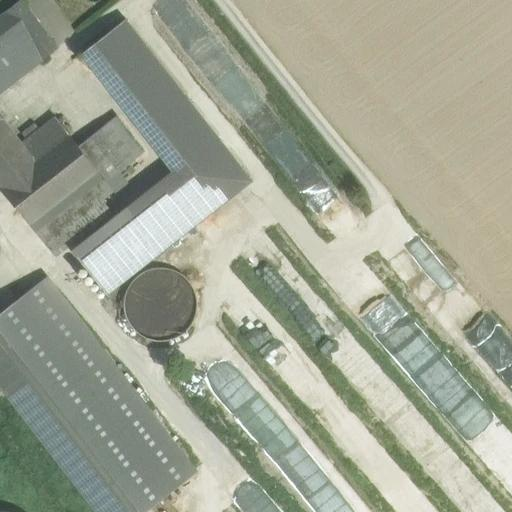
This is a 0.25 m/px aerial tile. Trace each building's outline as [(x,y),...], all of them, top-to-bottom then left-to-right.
[(58,49),(21,1),(4,14),(22,38),(41,62),(58,49)] [(0,17),(0,55),(22,38),(4,14),(0,17)] [(252,182),(125,20),(94,45),(195,176),(139,220),(164,251),(252,182)] [(22,38),(0,55),(0,93),(41,62),(22,38)] [(0,186),(2,189),(36,163),(22,145),(0,116),(0,186)] [(55,118),(22,145),(36,163),(69,136),(55,118)] [(115,118),(78,148),(98,173),(106,183),(143,154),(115,118)] [(36,163),(2,189),(30,226),(98,173),(78,148),(69,136),(36,163)] [(98,173),(30,226),(46,245),(113,193),(106,183),(98,173)] [(139,220),(82,264),(107,296),(164,251),(139,220)] [(195,320),(198,305),(195,291),(186,279),(174,272),(160,269),(146,272),(134,280),(126,292),(124,306),(127,321),(135,332),(147,340),(161,343),(175,340),(187,332),(195,320)] [(48,280),(0,317),(0,322),(145,511),(195,472),(48,280)] [(348,355),(359,345),(335,318),(314,336),(330,354),(339,346),(348,355)] [(0,322),(0,343),(129,511),(142,511),(145,511),(0,322)] [(129,511),(0,343),(0,386),(96,511),(129,511)]
